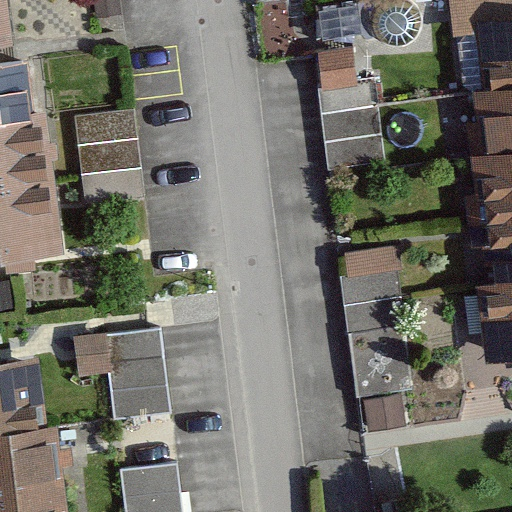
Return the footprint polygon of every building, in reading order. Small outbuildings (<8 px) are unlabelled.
[(0,0),(0,264),(61,259),(45,88),(29,90),(27,61),(8,63),(6,48),(15,47),(10,0),(0,0)] [(511,0),(458,0),(446,2),(451,39),(481,35),(485,64),(498,62),(502,87),(481,89),(490,154),(474,157),(479,196),(464,198),(473,257),(491,255),(495,282),(480,284),(492,369),(511,366),(511,0)] [(352,53),(321,58),(326,91),(357,86),(352,53)] [(376,108),(318,114),(324,176),(382,170),(376,108)] [(132,113),(71,120),(78,184),(139,177),(132,113)] [(407,397),(391,255),(343,260),(345,278),(334,279),(348,404),(407,397)] [(170,421),(160,335),(108,341),(118,427),(170,421)] [(107,349),(80,350),(83,380),(110,377),(107,349)] [(54,448),(48,364),(0,367),(0,511),(75,511),(71,447),(54,448)] [(465,413),(465,370),(418,370),(418,413),(465,413)] [(179,511),(175,471),(122,477),(126,511),(179,511)]
